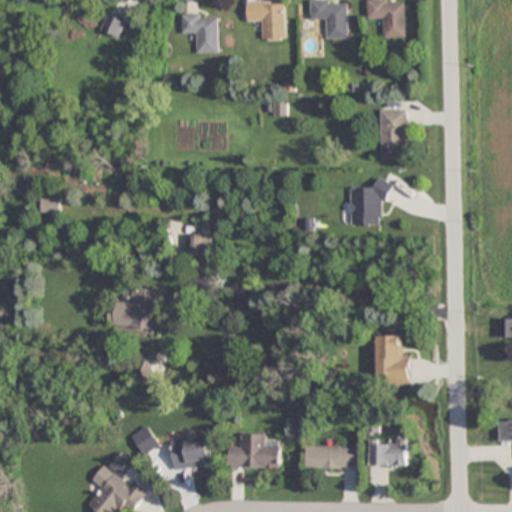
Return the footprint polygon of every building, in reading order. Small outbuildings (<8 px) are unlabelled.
[(349,1),(312,1),(312,20),(327,20),(327,40),(349,40),(349,1)] [(406,1),(368,3),(369,21),(384,21),(385,39),(407,38),(406,1)] [(286,3),(248,4),(248,23),(264,22),(264,41),(287,41),(286,3)] [(127,22),(108,13),(100,29),(119,38),(127,22)] [(220,53),(220,14),(184,14),(184,35),(198,35),(198,53),(220,53)] [(382,159),(408,159),(408,110),(382,110),(382,159)] [(387,227),(387,181),(376,181),(376,188),(351,188),(351,227),(387,227)] [(61,214),(61,199),(42,199),(42,214),(61,214)] [(209,238),(184,238),(184,257),(209,257),(209,238)] [(163,292),(133,288),(131,304),(113,302),(110,326),(158,332),(163,292)] [(511,338),(511,318),(497,319),(497,338),(511,338)] [(403,356),(403,337),(378,337),(378,376),(389,376),(389,386),(411,385),(411,356),(403,356)] [(511,420),(501,421),(502,442),(511,442),(511,420)] [(281,468),(281,444),(270,444),(270,434),(242,434),(242,448),(230,448),(230,468),(281,468)] [(213,465),(209,437),(171,442),(175,470),(213,465)] [(373,440),(373,466),(409,466),(409,440),(373,440)] [(308,469),(359,469),(359,447),(308,447),(308,469)] [(135,511),(151,491),(134,479),(130,485),(103,466),(92,481),(101,488),(89,505),(97,511),(120,511),(125,506),(134,511),(135,511)]
